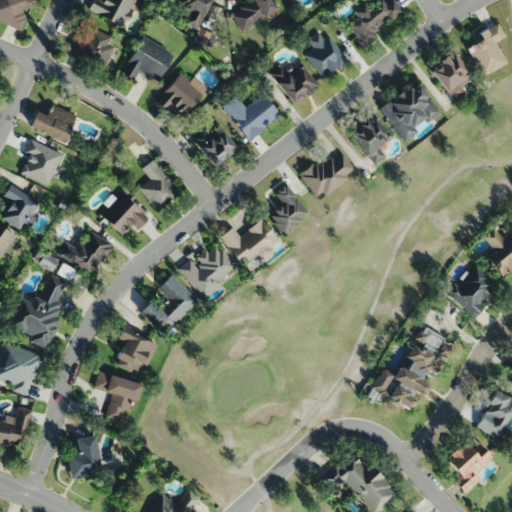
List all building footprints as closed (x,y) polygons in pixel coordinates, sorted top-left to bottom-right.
[(0,0),(0,21),(20,31),(33,0),(0,0)] [(87,10),(120,28),(135,2),(131,0),(100,0),(97,5),(91,2),(87,10)] [(209,0),(176,0),(174,6),(187,12),(182,24),(195,30),(209,0)] [(276,9),(270,0),(250,0),(231,13),(243,31),(276,9)] [(393,0),(390,0),(385,4),(381,0),(373,0),(344,21),(360,44),(403,13),(393,0)] [(89,36),(75,32),(67,56),(101,67),(111,36),(91,29),(89,36)] [(172,53),(141,36),(120,75),(132,81),(138,71),(157,81),(172,53)] [(305,50),(319,78),(345,64),(331,36),(305,50)] [(466,76),(448,55),(426,73),(445,95),(466,76)] [(317,86),(301,63),(286,74),(280,66),(269,73),(291,105),(317,86)] [(182,116),(205,89),(182,69),(154,102),(165,111),(171,105),(182,116)] [(403,142),(439,114),(414,82),(378,109),(403,142)] [(221,106),(246,141),(279,117),(262,95),(244,108),(236,95),(221,106)] [(76,116),(51,105),(46,117),(34,112),(27,129),(63,145),(76,116)] [(378,149),(391,136),(370,115),(348,137),(376,165),(385,156),(378,149)] [(236,149),(216,121),(191,139),(211,167),(236,149)] [(325,196),(354,170),(336,150),(302,180),(315,195),(321,191),(325,196)] [(155,211),(177,194),(151,160),(140,168),(149,180),(138,188),(155,211)] [(272,193),(281,205),(267,216),(282,236),(308,216),(284,184),(272,193)] [(10,202),(0,216),(0,217),(19,231),(37,204),(8,185),(1,196),(10,202)] [(136,229),(146,220),(120,194),(98,216),(119,236),(131,224),(136,229)] [(278,243),(260,220),(239,236),(232,227),(219,237),(244,269),(278,243)] [(0,261),(3,263),(18,238),(0,227),(0,261)] [(502,275),(510,265),(511,267),(511,243),(495,227),(485,237),(494,245),(483,257),(502,275)] [(110,242),(86,231),(78,249),(64,242),(58,257),(95,274),(110,242)] [(193,263),(189,259),(177,272),(205,298),(235,265),(211,243),(193,263)] [(496,286),(476,265),(447,293),(471,318),(483,307),(479,303),(496,286)] [(38,299),(31,296),(28,301),(20,297),(6,328),(41,345),(70,285),(49,275),(38,299)] [(197,302),(171,275),(156,289),(167,300),(156,311),(148,302),(137,313),(153,330),(164,320),(170,327),(197,302)] [(436,376),(451,342),(418,327),(401,366),(396,364),(392,374),(378,368),(367,392),(405,409),(413,391),(421,395),(426,384),(418,380),(423,370),(436,376)] [(152,341),(117,334),(116,341),(119,341),(114,367),(145,373),(152,341)] [(25,396),(40,356),(4,343),(0,353),(0,379),(11,384),(9,389),(25,396)] [(511,384),(511,361),(501,370),(511,384)] [(140,383),(97,372),(93,388),(111,393),(104,418),(120,422),(124,409),(132,412),(140,383)] [(472,427),(498,442),(511,419),(511,400),(495,390),(472,427)] [(0,443),(21,448),(30,411),(12,406),(9,415),(3,414),(1,421),(0,420),(0,443)] [(66,476),(97,474),(94,436),(74,437),(75,453),(65,453),(66,476)] [(452,481),(463,493),(477,480),(472,474),(490,458),(477,443),(469,450),(462,442),(443,459),(458,476),(452,481)] [(344,483),(369,511),(374,511),(394,495),(353,449),(320,479),(333,493),(344,483)] [(187,511),(196,497),(185,490),(176,504),(158,494),(147,511),(187,511)]
